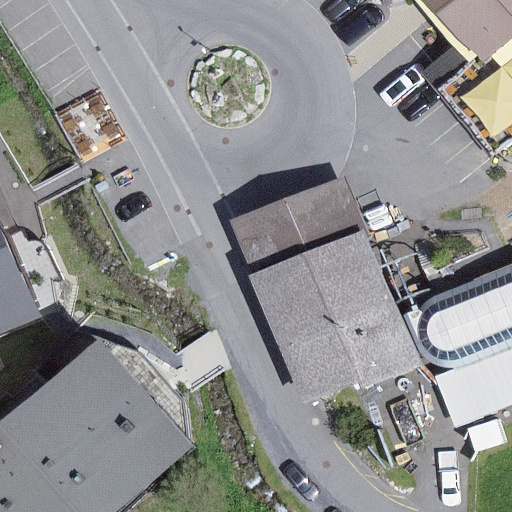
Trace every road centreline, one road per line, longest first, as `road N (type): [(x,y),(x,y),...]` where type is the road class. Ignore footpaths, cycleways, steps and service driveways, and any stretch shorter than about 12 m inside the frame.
road 1 (tertiary): [(197,189),(300,165),(319,150),(334,109),(327,63),(299,24),(271,14),(94,0)]
road 2 (residential): [(197,189),(265,367),(325,470),(371,511)]
road 3 (tertiary): [(87,0),(197,189)]
